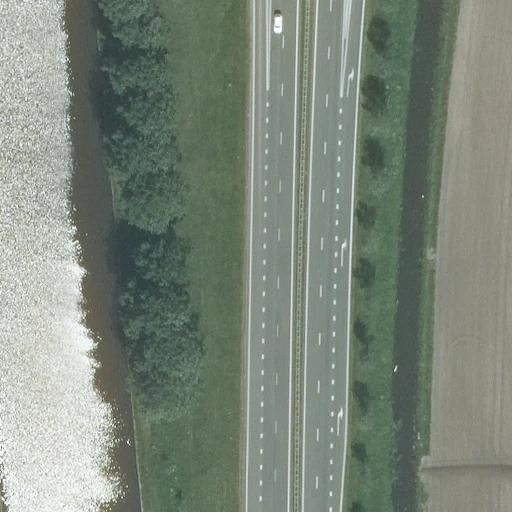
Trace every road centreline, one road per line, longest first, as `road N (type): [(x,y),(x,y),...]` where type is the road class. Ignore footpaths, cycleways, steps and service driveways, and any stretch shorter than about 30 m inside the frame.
road 1 (trunk): [(281,97),(276,511)]
road 2 (trunk): [(317,511),(326,98)]
